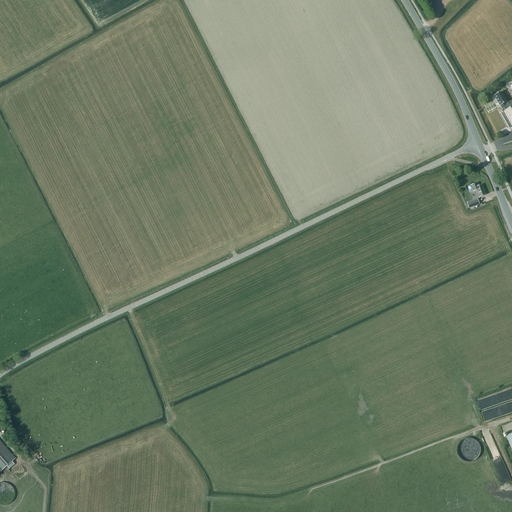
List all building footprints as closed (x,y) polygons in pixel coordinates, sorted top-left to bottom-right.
[(511,127),(511,100),(507,103),(507,102),(501,91),(494,95),(500,106),(501,106),(503,109),(502,109),(511,127)] [(473,191),(476,190),(478,197),(485,195),(482,185),(478,186),(477,183),(471,185),(473,191)] [(478,199),(477,199),(477,198),(467,202),(467,203),(467,204),(469,208),(480,204),(478,199)] [(511,402),(484,410),(486,419),(509,412),(509,411),(511,410),(511,402)] [(462,456),(477,458),(480,440),(468,438),(467,443),(464,442),(463,451),(462,451),(462,456)] [(0,440),(0,471),(15,458),(0,440)] [(497,448),(490,452),(494,459),(501,456),(497,448)] [(19,477),(26,471),(22,466),(15,473),(19,477)]
